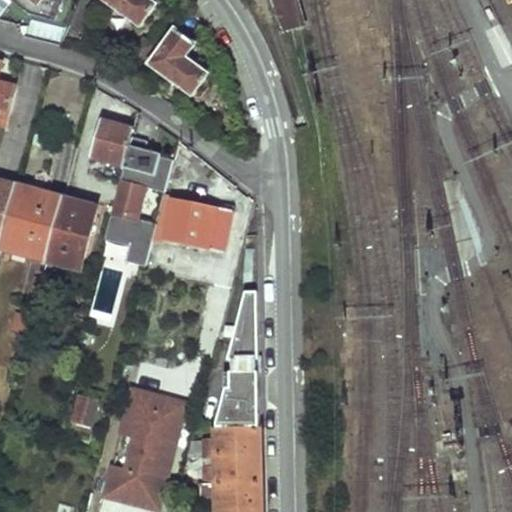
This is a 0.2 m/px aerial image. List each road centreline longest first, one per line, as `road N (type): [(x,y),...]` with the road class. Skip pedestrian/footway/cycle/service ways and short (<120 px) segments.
road 1 (tertiary): [(285,511),(279,178)]
road 2 (residential): [(0,39),(104,72),(245,173),(279,178)]
road 3 (tertiary): [(279,178),(258,79),(217,0)]
